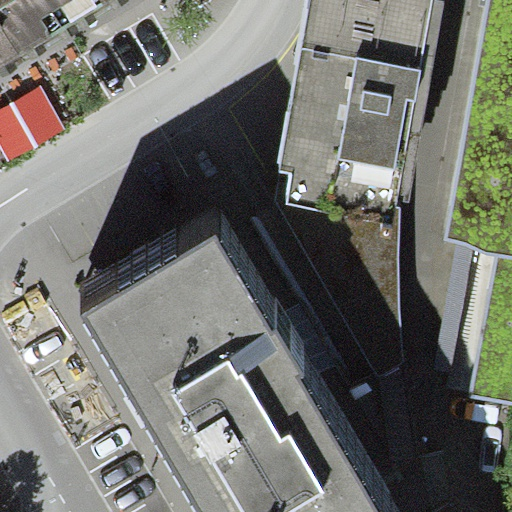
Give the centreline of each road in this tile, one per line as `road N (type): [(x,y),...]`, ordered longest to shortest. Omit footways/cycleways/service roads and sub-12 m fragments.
road 1 (residential): [(0,206),(200,92),(267,25),(278,0)]
road 2 (residential): [(69,511),(0,395)]
